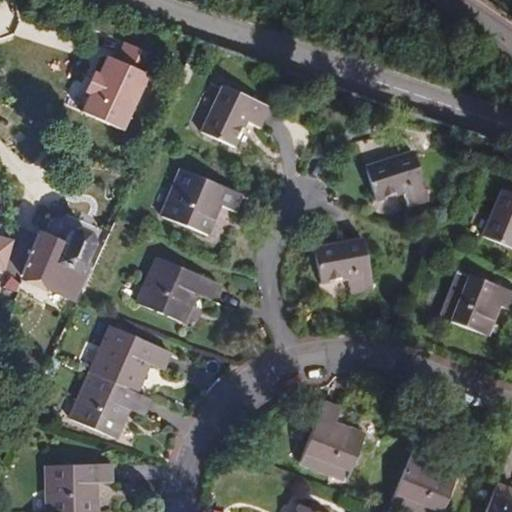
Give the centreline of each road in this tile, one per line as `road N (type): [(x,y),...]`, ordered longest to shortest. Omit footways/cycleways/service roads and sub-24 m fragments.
road 1 (unclassified): [(511,131),(129,0)]
road 2 (residential): [(290,363),(331,353),(395,365),(511,413)]
road 3 (residential): [(176,511),(178,472),(214,409),(290,363)]
road 4 (residential): [(290,363),(266,312),(260,271),(294,202)]
